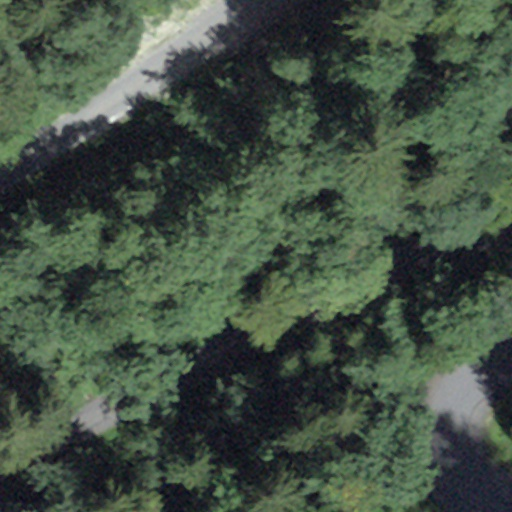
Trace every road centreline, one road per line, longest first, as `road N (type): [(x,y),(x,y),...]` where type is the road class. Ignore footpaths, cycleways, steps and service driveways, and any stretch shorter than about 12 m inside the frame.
road 1 (unclassified): [(511,233),(454,248),(106,417),(0,459)]
road 2 (unclassified): [(0,173),(245,0)]
road 3 (unclassified): [(511,501),(490,500),(457,471),(451,427),(467,391),(511,357)]
